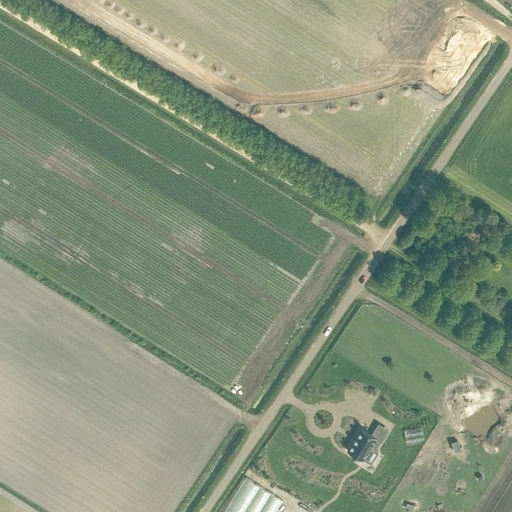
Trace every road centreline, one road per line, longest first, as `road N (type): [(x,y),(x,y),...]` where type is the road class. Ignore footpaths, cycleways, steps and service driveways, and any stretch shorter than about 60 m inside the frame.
road 1 (unclassified): [(203,511),(511,57)]
road 2 (unknown): [(0,5),(384,245)]
